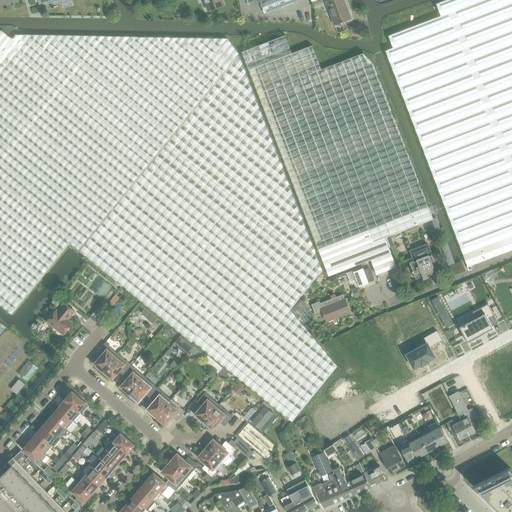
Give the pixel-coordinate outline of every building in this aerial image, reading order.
[(203,0),(207,10),(223,4),(221,0),(203,0)] [(260,1),(264,13),(297,0),(246,0),(248,5),(260,1)] [(350,18),(343,0),(325,0),(334,24),(350,18)] [(511,0),(447,0),(436,5),(440,17),(388,37),(393,49),(385,52),(392,70),(404,99),(443,204),(458,243),(511,221),(511,0)] [(0,51),(11,38),(1,30),(0,31),(0,51)] [(0,304),(11,313),(69,242),(88,257),(126,288),(140,299),(246,385),(291,422),(337,366),(320,345),(290,309),(322,270),(246,75),(238,55),(227,39),(14,35),(13,36),(11,38),(0,51),(0,304)] [(344,61),(324,68),(321,69),(311,46),(291,53),(284,35),(241,52),(318,249),(369,229),(374,242),(385,238),(433,219),(405,145),(372,57),(363,53),(344,61)] [(467,267),(511,249),(511,221),(458,243),(467,267)] [(396,267),(385,238),(374,242),(369,229),(318,249),(328,276),(370,260),(376,275),(396,267)] [(414,260),(409,262),(410,265),(411,267),(415,279),(420,277),(421,279),(430,276),(429,275),(437,272),(436,270),(441,268),(439,263),(436,253),(430,255),(428,249),(427,245),(411,251),(412,255),(413,257),(414,260)] [(452,256),(446,258),(449,265),(455,263),(452,256)] [(352,271),(346,273),(349,280),(352,281),(356,279),(356,281),(359,287),(368,283),(368,282),(363,270),(362,268),(353,272),(352,271)] [(94,272),(89,279),(92,281),(97,275),(94,272)] [(99,276),(90,288),(102,298),(112,286),(99,276)] [(99,321),(112,306),(119,297),(115,294),(107,303),(103,300),(91,315),(99,321)] [(350,312),(345,299),(344,299),(342,294),(320,303),(319,301),(311,304),(315,314),(322,310),(326,321),(350,312)] [(442,319),(448,316),(444,308),(438,296),(431,300),(442,319)] [(302,301),(292,309),(304,324),(314,316),(302,301)] [(481,307),(484,314),(466,323),(465,323),(463,325),(460,327),(468,343),(480,337),(479,335),(493,328),(488,318),(494,315),(488,303),(481,307)] [(74,311),(65,304),(58,311),(57,310),(46,322),(48,323),(47,326),(51,329),(53,328),(62,335),(72,323),(67,319),(74,311)] [(151,313),(147,318),(153,323),(157,318),(151,313)] [(411,352),(407,354),(414,368),(418,366),(421,364),(422,366),(429,362),(428,360),(435,357),(430,347),(442,340),(437,330),(424,338),(426,343),(411,352)] [(180,335),(174,343),(178,346),(184,338),(180,335)] [(101,356),(94,364),(103,371),(118,354),(105,343),(96,352),(101,356)] [(171,346),(165,354),(167,356),(173,350),(172,348),(172,347),(171,346)] [(190,351),(197,357),(201,352),(194,346),(190,351)] [(113,380),(119,372),(123,375),(131,365),(118,354),(103,371),(113,380)] [(209,355),(204,361),(218,373),(222,367),(209,355)] [(28,359),(17,372),(27,381),(38,367),(28,359)] [(174,360),(170,365),(174,368),(178,364),(174,360)] [(120,386),(121,387),(129,394),(144,377),(131,365),(123,375),(127,378),(120,386)] [(139,403),(146,395),(149,398),(157,388),(144,377),(129,394),(139,403)] [(19,379),(11,389),(16,394),(25,384),(19,379)] [(246,387),(239,382),(233,389),(239,395),(246,387)] [(153,401),(146,409),(156,417),(171,400),(157,388),(149,398),(153,401)] [(80,413),(80,414),(88,405),(71,391),(64,400),(80,413)] [(452,420),(445,424),(453,438),(457,436),(460,440),(475,431),(476,430),(474,424),(472,425),(470,422),(476,419),(471,409),(467,411),(458,392),(449,396),(461,421),(454,424),(452,420)] [(202,407),(195,414),(204,422),(219,404),(205,393),(196,402),(202,407)] [(64,400),(57,408),(73,421),(80,413),(64,400)] [(176,421),(185,412),(171,400),(156,417),(164,424),(171,417),(176,421)] [(204,422),(212,429),(219,422),(224,426),(233,417),(219,404),(204,422)] [(265,407),(253,421),(261,428),(273,414),(265,407)] [(66,430),(70,424),(73,421),(57,408),(50,416),(63,428),(66,430)] [(95,426),(103,418),(98,414),(90,422),(95,426)] [(61,430),(63,428),(50,416),(43,425),(56,436),(61,430)] [(105,420),(97,428),(102,432),(109,424),(105,420)] [(265,458),(275,447),(248,423),(237,435),(265,458)] [(52,446),(53,447),(60,439),(56,436),(43,425),(36,433),(52,446)] [(92,429),(88,426),(84,431),(88,434),(92,429)] [(410,430),(407,426),(401,429),(404,434),(410,430)] [(447,442),(439,426),(430,431),(438,447),(447,442)] [(361,427),(352,433),(358,442),(367,436),(361,427)] [(392,434),(395,439),(404,434),(401,429),(392,434)] [(94,431),(90,436),(94,439),(98,434),(94,431)] [(430,431),(419,437),(428,452),(438,447),(430,431)] [(36,433),(29,441),(45,454),(52,446),(36,433)] [(135,445),(121,433),(120,433),(113,441),(127,454),(135,445)] [(349,434),(344,438),(349,446),(355,442),(349,434)] [(231,439),(228,443),(229,445),(234,448),(236,446),(248,458),(253,452),(238,437),(234,441),(231,439)] [(419,437),(409,443),(417,458),(428,452),(419,437)] [(341,439),(333,444),(335,448),(343,442),(341,439)] [(127,454),(113,441),(111,440),(104,448),(120,462),(127,454)] [(228,443),(225,441),(221,447),(213,440),(206,449),(220,461),(223,464),(235,450),(234,448),(229,445),(228,443)] [(404,446),(400,448),(408,463),(417,458),(409,443),(407,440),(402,443),(404,446)] [(22,449),(35,461),(41,466),(44,463),(42,461),(46,455),(45,454),(29,441),(22,449)] [(375,450),(369,441),(359,447),(366,456),(375,450)] [(78,445),(74,442),(70,447),(73,450),(78,445)] [(364,455),(355,442),(349,446),(348,446),(351,450),(356,458),(358,460),(364,455)] [(88,446),(84,443),(76,452),(80,456),(88,446)] [(333,444),(324,450),(327,457),(331,455),(337,451),(335,448),(333,444)] [(405,464),(394,445),(379,454),(390,473),(405,464)] [(320,446),(310,450),(321,476),(332,471),(320,446)] [(104,448),(97,456),(113,470),(120,462),(104,448)] [(198,457),(206,464),(202,469),(212,477),(216,472),(213,469),(220,461),(206,449),(198,457)] [(351,450),(348,452),(354,460),(356,458),(351,450)] [(64,511),(16,462),(24,454),(20,451),(1,469),(5,473),(0,477),(0,490),(21,511),(64,511)] [(291,452),(284,455),(290,465),(296,462),(291,452)] [(188,457),(184,461),(177,455),(169,463),(187,478),(198,465),(188,457)] [(91,464),(93,466),(92,467),(105,478),(113,470),(97,456),(91,464)] [(59,467),(64,462),(60,458),(56,464),(59,467)] [(170,479),(166,483),(169,486),(175,492),(187,478),(169,463),(162,472),(170,479)] [(371,487),(370,486),(376,483),(369,474),(366,471),(360,463),(355,466),(362,475),(351,480),(357,493),(371,487)] [(65,472),(70,467),(66,464),(62,469),(65,472)] [(357,493),(351,480),(350,477),(346,479),(339,465),(332,468),(334,473),(347,498),(357,493)] [(372,467),(366,471),(369,474),(376,483),(387,478),(379,465),(373,469),(372,467)] [(48,466),(44,470),(52,478),(56,473),(48,466)] [(92,467),(85,475),(98,486),(105,478),(92,467)] [(249,482),(255,478),(249,468),(229,481),(249,482)] [(268,496),(277,491),(265,471),(256,476),(267,494),(268,496)] [(480,491),(479,491),(500,511),(502,511),(504,511),(505,511),(511,511),(511,471),(508,475),(504,471),(480,483),(484,487),(480,491)] [(166,483),(153,473),(146,481),(161,494),(169,486),(166,483)] [(334,473),(329,476),(331,480),(321,484),(320,483),(312,487),(323,508),(347,498),(334,473)] [(85,475),(78,483),(92,494),(98,486),(85,475)] [(317,504),(305,479),(294,485),(307,509),(317,504)] [(83,502),(84,503),(92,494),(78,483),(74,480),(67,488),(77,497),(79,498),(83,502)] [(146,481),(139,489),(154,503),(161,494),(146,481)] [(286,490),(287,491),(288,492),(298,511),(302,511),(307,509),(294,485),(286,490)] [(145,509),(147,511),(154,503),(139,489),(132,498),(145,509)] [(245,501),(249,507),(257,503),(249,489),(239,491),(245,501)] [(218,499),(224,506),(223,507),(226,511),(241,511),(237,506),(245,501),(239,491),(214,494),(218,499)] [(281,499),(288,511),(298,511),(288,492),(284,494),(285,497),(281,499)] [(214,494),(208,499),(212,504),(218,499),(214,494)] [(278,511),(276,508),(273,505),(268,496),(267,494),(263,496),(269,506),(262,508),(264,511),(278,511)] [(77,497),(75,500),(80,505),(83,502),(79,498),(77,497)] [(132,498),(125,506),(132,511),(142,511),(145,509),(132,498)] [(179,501),(174,506),(177,510),(182,506),(182,505),(179,501)]
